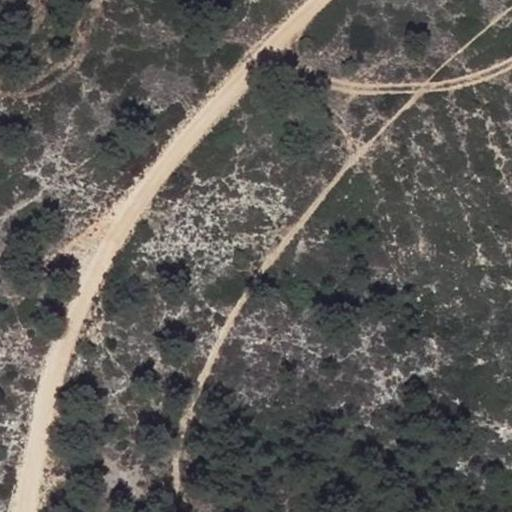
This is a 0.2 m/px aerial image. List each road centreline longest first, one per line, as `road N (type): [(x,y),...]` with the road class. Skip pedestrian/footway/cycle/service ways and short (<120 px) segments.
road 1 (track): [(29,511),(55,370),(110,241),(192,132),(321,0)]
road 2 (track): [(253,69),(444,87),(511,67)]
